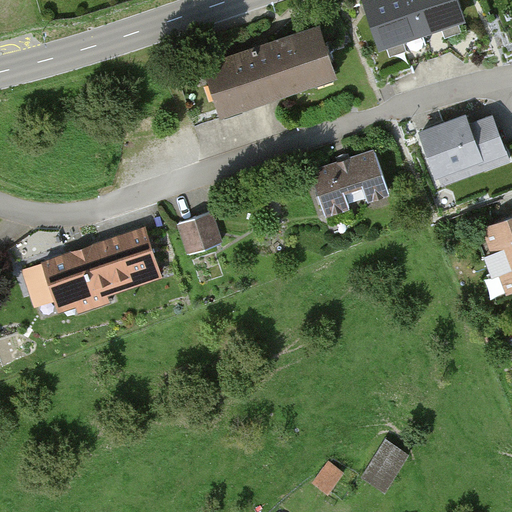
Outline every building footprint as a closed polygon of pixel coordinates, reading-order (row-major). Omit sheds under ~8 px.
[(454,0),(415,0),(370,16),(380,46),(401,39),(411,68),(452,54),(441,23),(461,17),(454,0)] [(210,68),(227,118),(346,78),(329,28),(210,68)] [(419,131),(437,179),(510,152),(491,104),(419,131)] [(379,149),(315,171),(331,218),(395,196),(379,149)] [(215,211),(181,224),(193,253),(227,239),(215,211)] [(511,222),(486,231),(507,294),(511,291),(511,222)] [(145,229),(45,264),(64,316),(164,280),(145,229)] [(403,457),(386,447),(369,472),(387,482),(403,457)] [(343,471),(332,462),(318,482),(329,490),(343,471)]
